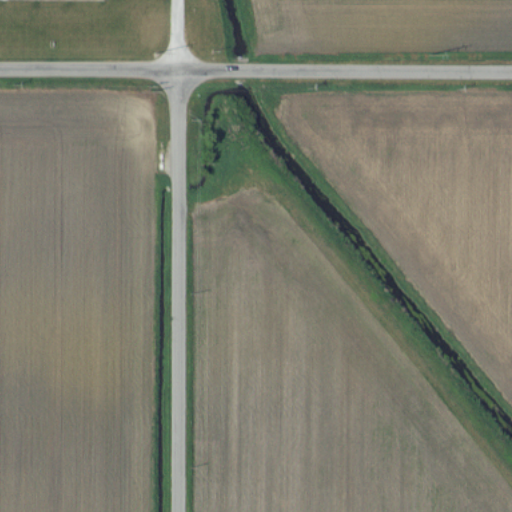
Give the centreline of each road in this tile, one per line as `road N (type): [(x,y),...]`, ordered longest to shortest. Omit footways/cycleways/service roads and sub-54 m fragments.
road 1 (residential): [(174,511),(177,0)]
road 2 (residential): [(0,69),(511,72)]
